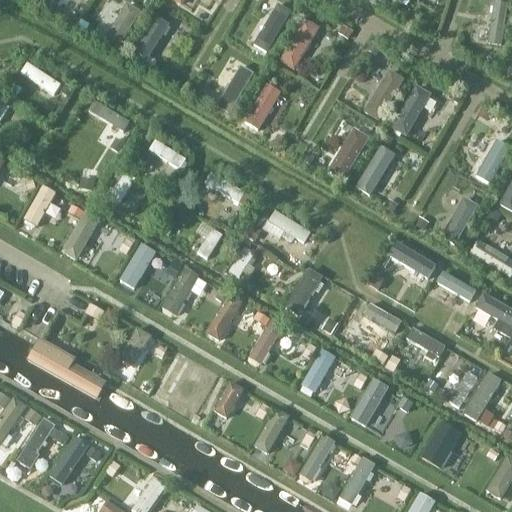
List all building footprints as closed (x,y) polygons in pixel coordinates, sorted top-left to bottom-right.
[(38,0),(38,1),(51,8),(55,0),(38,0)] [(285,0),(280,0),(251,44),(265,53),(296,7),(285,0)] [(508,2),(490,0),(485,41),(504,43),(508,2)] [(125,1),(107,39),(123,46),(141,9),(125,1)] [(133,56),(148,63),(168,21),(153,15),(133,56)] [(295,70),(320,27),(304,18),(279,61),(295,70)] [(21,71),(55,100),(66,88),(31,58),(21,71)] [(222,100),(237,107),(253,71),(239,64),(222,100)] [(380,83),(386,70),(375,66),(369,78),(380,83)] [(372,102),(395,111),(409,78),(386,68),(372,102)] [(249,116),(263,124),(281,91),(266,83),(249,116)] [(406,137),(424,105),(426,107),(433,94),(417,84),(392,128),(406,137)] [(94,98),(88,112),(126,130),(135,110),(122,104),(119,109),(94,98)] [(347,178),(373,137),(355,126),(329,167),(347,178)] [(485,152),(489,140),(476,136),(472,148),(485,152)] [(489,184),(511,152),(511,148),(499,139),(474,174),(489,184)] [(383,145),(358,185),(371,193),(396,154),(383,145)] [(246,202),(252,186),(206,168),(200,185),(246,202)] [(511,178),(500,204),(511,209),(511,178)] [(41,226),(55,190),(39,185),(26,221),(41,226)] [(443,237),(457,244),(478,203),(464,196),(443,237)] [(274,209),(262,233),(302,253),(314,229),(274,209)] [(60,252),(75,261),(95,228),(81,219),(60,252)] [(211,259),(227,238),(214,228),(198,249),(211,259)] [(130,288),(153,243),(141,236),(118,281),(130,288)] [(386,254),(429,278),(437,263),(395,240),(386,254)] [(511,256),(475,241),(469,257),(511,273),(511,256)] [(241,278),(256,253),(244,246),(229,270),(241,278)] [(287,306),(301,314),(323,275),(309,267),(287,306)] [(175,316),(192,290),(200,296),(209,282),(186,268),(161,307),(175,316)] [(471,315),(507,339),(511,332),(511,308),(486,291),(471,315)] [(219,343),(242,301),(229,294),(206,335),(219,343)] [(378,322),(396,333),(403,321),(369,300),(362,311),(378,321),(378,322)] [(90,303),(85,312),(100,319),(104,310),(90,303)] [(270,318),(248,358),(262,366),(284,326),(270,318)] [(127,373),(144,330),(131,326),(115,369),(127,373)] [(404,338),(439,356),(445,344),(411,326),(404,338)] [(166,393),(187,355),(175,348),(153,386),(166,393)] [(314,396),(332,362),(318,354),(299,388),(314,396)] [(70,378),(105,397),(112,385),(77,365),(70,378)] [(467,369),(449,400),(479,417),(502,379),(487,370),(482,378),(467,369)] [(374,377),(350,417),(365,426),(389,386),(374,377)] [(227,418),(245,390),(230,380),(212,409),(227,418)] [(368,425),(378,431),(393,404),(408,412),(414,401),(389,388),(368,425)] [(0,404),(6,407),(11,395),(0,390),(0,404)] [(12,396),(0,417),(0,443),(4,446),(27,404),(12,396)] [(29,468),(57,424),(30,407),(24,417),(39,426),(17,460),(29,468)] [(254,444),(269,453),(291,417),(276,408),(254,444)] [(436,468),(459,431),(442,420),(419,458),(436,468)] [(408,431),(394,436),(398,448),(412,444),(408,431)] [(49,478),(63,487),(90,442),(76,434),(49,478)] [(323,434),(299,474),(311,482),(335,441),(323,434)] [(95,463),(102,451),(91,444),(84,456),(95,463)] [(503,500),(511,481),(511,456),(505,453),(487,492),(503,500)] [(296,477),(303,464),(289,456),(281,469),(296,477)] [(363,456),(339,497),(352,505),(376,464),(363,456)] [(116,462),(100,483),(131,507),(136,501),(127,494),(138,478),(116,462)] [(158,477),(131,506),(136,511),(146,511),(169,487),(158,477)] [(419,491),(406,511),(429,511),(436,500),(419,491)] [(95,511),(125,511),(105,498),(95,511)] [(213,511),(184,498),(177,511),(213,511)]
